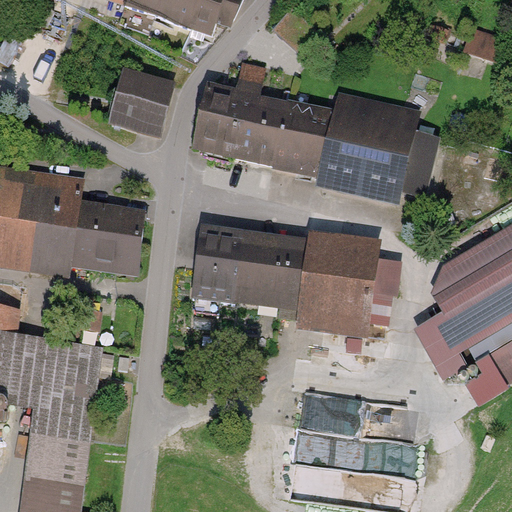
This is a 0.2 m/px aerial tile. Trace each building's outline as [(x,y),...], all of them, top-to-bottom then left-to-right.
[(102,0),(130,9),(132,0),(102,0)] [(132,0),(130,9),(222,38),(234,0),(132,0)] [(501,66),(503,37),(471,35),(470,64),(501,66)] [(180,86),(133,73),(118,127),(163,140),(164,140),(180,86)] [(218,84),(201,153),(413,202),(429,133),(218,84)] [(0,262),(138,280),(146,215),(77,206),(80,183),(0,172),(0,262)] [(387,255),(208,236),(200,309),(380,328),(387,255)] [(511,242),(435,285),(471,350),(511,327),(511,242)] [(0,402),(35,407),(21,511),(84,511),(106,353),(20,341),(24,315),(0,312),(0,402)] [(120,357),(119,371),(129,372),(130,358),(120,357)] [(308,397),(301,460),(414,472),(417,448),(376,443),(380,405),(308,397)]
